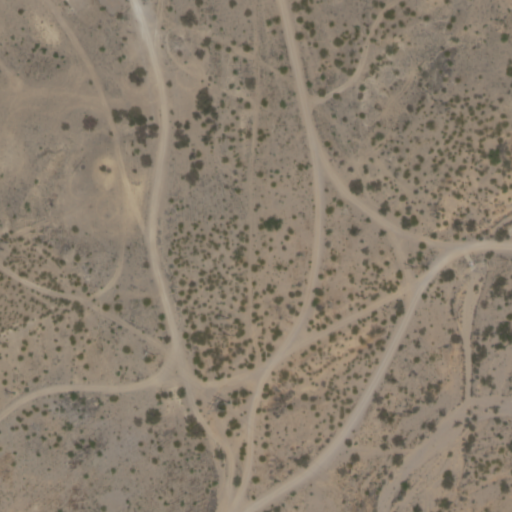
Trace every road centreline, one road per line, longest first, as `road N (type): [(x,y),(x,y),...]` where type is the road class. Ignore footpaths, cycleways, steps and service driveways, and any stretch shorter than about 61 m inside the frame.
road 1 (track): [(133,0),(159,117),(159,287),(219,451),(225,487),(216,511)]
road 2 (track): [(511,245),(465,247),(440,261),(334,448),(239,511)]
road 3 (track): [(276,0),(312,145),(346,191),(405,234),(465,247)]
road 4 (track): [(198,393),(383,295),(422,283)]
road 5 (track): [(312,145),(317,205),(309,290),(276,355)]
road 6 (track): [(162,297),(95,299),(33,288),(0,267)]
